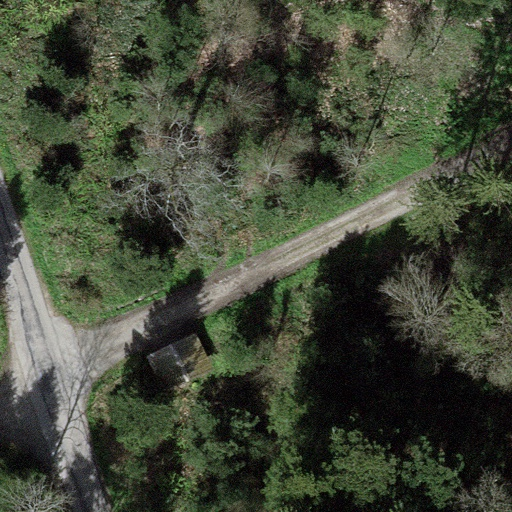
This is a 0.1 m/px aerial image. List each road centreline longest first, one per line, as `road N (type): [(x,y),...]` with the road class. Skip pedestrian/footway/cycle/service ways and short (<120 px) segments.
road 1 (track): [(511,141),(0,406)]
road 2 (unclassified): [(89,511),(0,217)]
